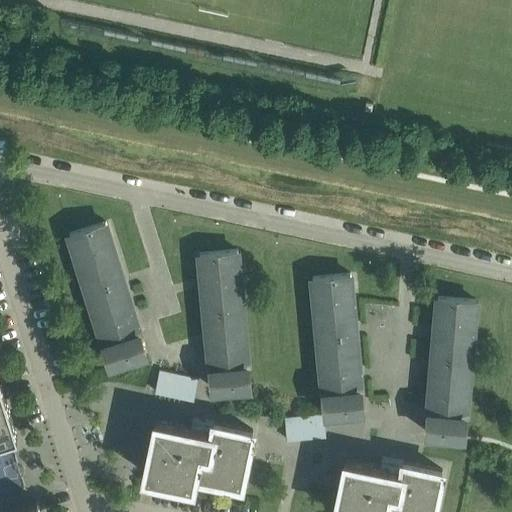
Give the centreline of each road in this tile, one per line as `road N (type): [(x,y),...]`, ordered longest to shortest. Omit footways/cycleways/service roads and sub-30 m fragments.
road 1 (unclassified): [(0,169),(511,278)]
road 2 (unclassified): [(80,511),(0,254)]
